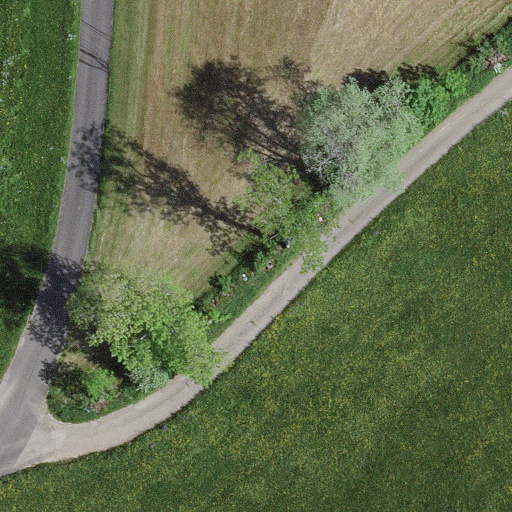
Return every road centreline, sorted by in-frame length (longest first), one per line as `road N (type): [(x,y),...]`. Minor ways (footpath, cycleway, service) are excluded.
road 1 (unclassified): [(0,436),(93,436),(172,396),(417,159),(511,80)]
road 2 (unclassified): [(0,432),(33,370),(63,272),(95,0)]
